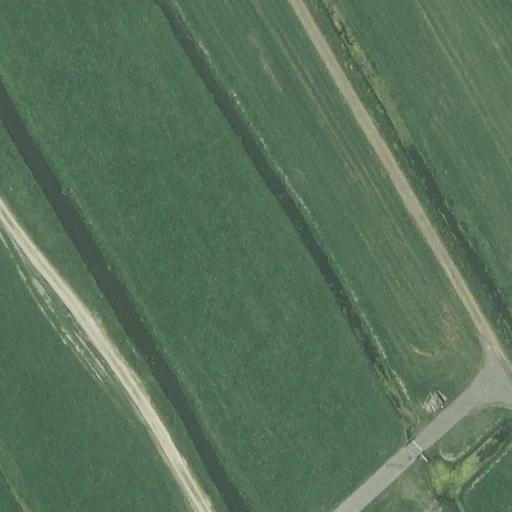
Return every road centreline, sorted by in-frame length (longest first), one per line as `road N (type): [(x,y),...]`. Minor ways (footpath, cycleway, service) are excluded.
road 1 (track): [(492,384),(490,341),(293,0)]
road 2 (track): [(202,511),(134,391),(0,211)]
road 3 (track): [(355,0),(511,270)]
